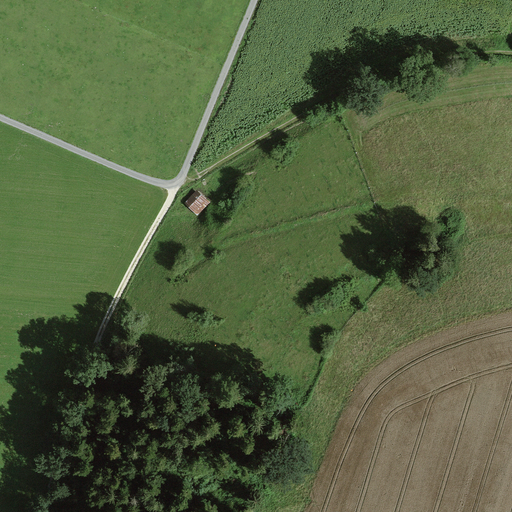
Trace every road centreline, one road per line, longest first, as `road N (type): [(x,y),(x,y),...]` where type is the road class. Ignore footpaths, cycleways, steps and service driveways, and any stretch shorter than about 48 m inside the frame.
road 1 (track): [(257,0),(178,188),(120,297),(51,511)]
road 2 (track): [(178,188),(389,73),(435,60),(511,57)]
road 3 (track): [(178,188),(0,117)]
